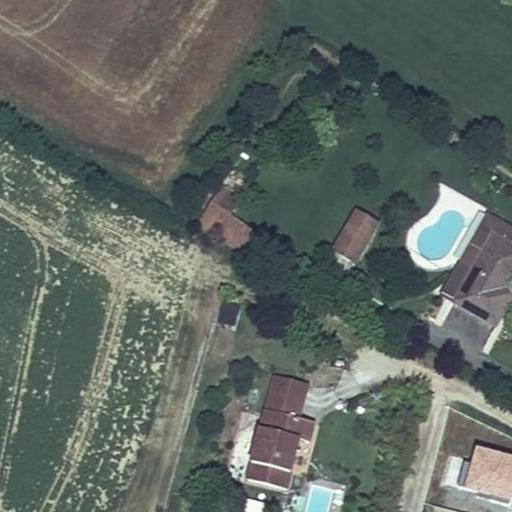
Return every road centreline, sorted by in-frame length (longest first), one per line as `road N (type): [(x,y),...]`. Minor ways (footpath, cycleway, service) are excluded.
road 1 (track): [(0,121),(141,204),(225,112),(306,46)]
road 2 (unknown): [(511,424),(442,396),(407,511)]
